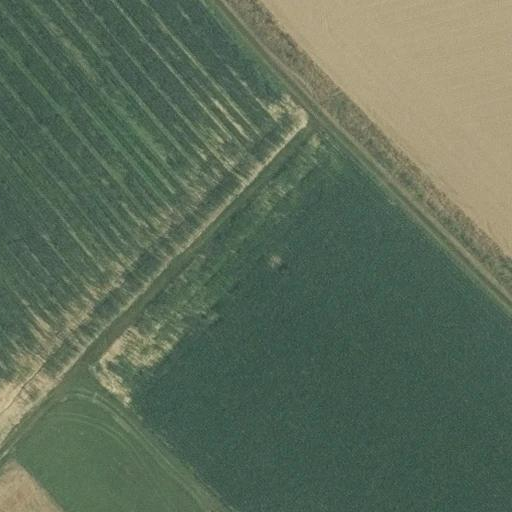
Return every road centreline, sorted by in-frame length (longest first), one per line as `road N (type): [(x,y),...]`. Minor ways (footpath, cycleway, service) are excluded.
road 1 (track): [(194,0),(306,135),(0,458)]
road 2 (track): [(306,135),(511,331)]
